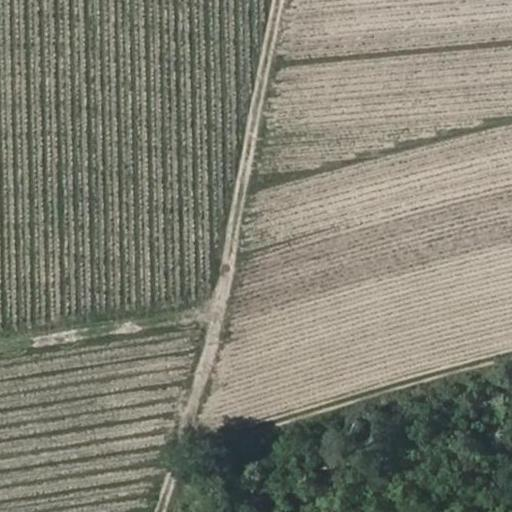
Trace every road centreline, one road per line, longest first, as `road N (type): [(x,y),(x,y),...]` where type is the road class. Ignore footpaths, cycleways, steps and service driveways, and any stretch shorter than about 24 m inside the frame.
road 1 (track): [(281,0),(195,426)]
road 2 (track): [(511,352),(238,424),(195,426),(167,511)]
road 3 (track): [(222,304),(0,342)]
